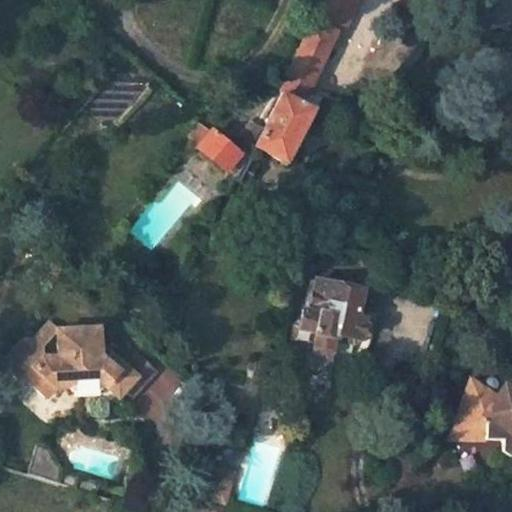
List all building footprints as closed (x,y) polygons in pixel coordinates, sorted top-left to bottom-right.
[(275,88),(277,88),(301,94),(333,30),(308,18),(275,88)] [(86,40),(99,51),(107,41),(95,30),(86,40)] [(314,97),(277,88),(250,145),(283,161),(314,97)] [(200,148),(235,178),(246,184),(256,166),(246,160),(214,133),(200,148)] [(213,243),(235,248),(238,232),(216,228),(213,243)] [(361,319),(354,317),(360,288),(329,282),(328,287),(305,283),(297,319),(294,318),(289,321),(287,333),(291,341),(306,344),(310,342),(315,343),(314,348),(319,355),(325,356),(334,351),(336,341),(350,344),(357,339),(361,319)] [(94,350),(94,327),(51,328),(51,356),(35,356),(16,377),(42,398),(52,386),(61,386),(65,381),(100,381),(106,387),(117,399),(137,380),(115,358),(107,364),(94,350)] [(449,422),(446,442),(502,443),(502,452),(511,455),(511,454),(511,385),(503,380),(494,392),(468,376),(461,389),(454,406),(449,422)] [(68,393),(96,393),(106,387),(100,381),(65,381),(61,386),(68,393)] [(233,478),(215,475),(211,492),(229,495),(233,478)] [(201,500),(226,505),(229,495),(211,492),(204,491),(201,500)]
